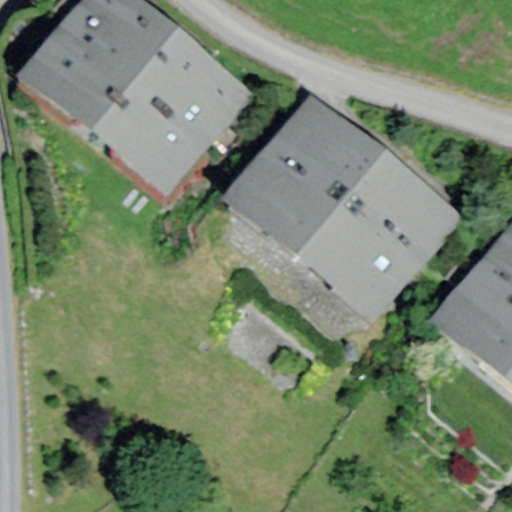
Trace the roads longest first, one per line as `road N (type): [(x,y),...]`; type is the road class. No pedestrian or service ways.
road 1 (residential): [(511,131),(263,48),(179,0)]
road 2 (unclassified): [(0,321),(6,511)]
